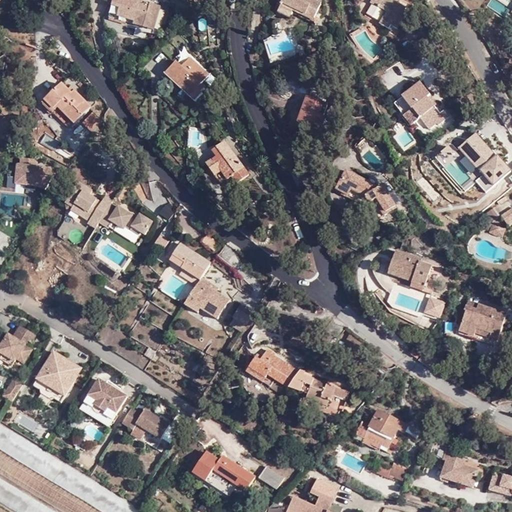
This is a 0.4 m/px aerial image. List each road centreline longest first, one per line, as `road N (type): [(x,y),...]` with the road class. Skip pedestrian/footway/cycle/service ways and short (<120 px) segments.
road 1 (unclassified): [(0,25),(44,23),(88,65),(176,183),(246,244),(347,311)]
road 2 (residential): [(242,0),(252,93),(347,311)]
road 3 (residential): [(0,289),(197,412)]
road 4 (residential): [(347,311),(511,422)]
road 5 (residential): [(440,0),(511,110)]
